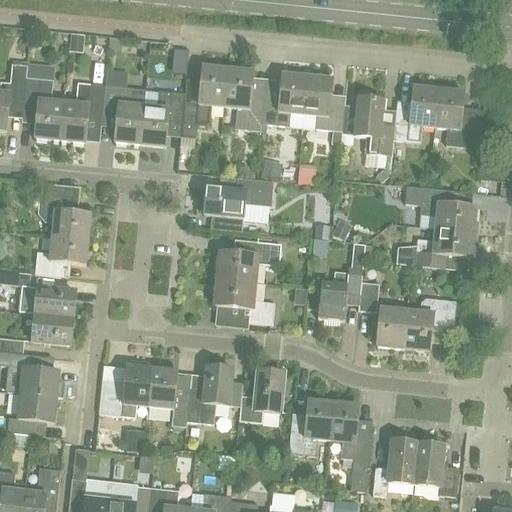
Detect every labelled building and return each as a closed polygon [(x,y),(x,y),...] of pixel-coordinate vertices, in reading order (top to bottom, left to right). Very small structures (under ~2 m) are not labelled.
[(84,49),(85,37),(71,36),(70,48),(84,49)] [(188,61),(189,52),(175,50),(173,74),(186,75),(188,61)] [(13,68),(11,88),(2,87),(1,95),(0,95),(0,133),(7,134),(9,109),(23,111),(26,81),(27,69),(13,68)] [(183,127),(181,140),(195,141),(197,128),(210,130),(211,109),(224,110),(228,72),(202,69),(201,84),(198,108),(184,106),(183,127)] [(228,72),(224,110),(237,112),(235,132),(262,135),(263,127),(265,101),(251,99),(254,74),(228,72)] [(291,117),(304,118),(307,80),(282,77),(279,102),(265,101),(263,127),(290,130),(291,117)] [(333,82),(307,80),(304,118),(316,119),(315,132),(333,134),(332,147),(341,148),(345,109),(331,107),(333,82)] [(35,141),(60,144),(64,105),(51,104),(53,84),(26,81),(23,111),(37,112),(35,141)] [(102,123),(103,119),(106,89),(77,86),(75,107),(64,105),(60,144),(86,146),(88,121),(102,123)] [(117,120),(116,130),(114,145),(140,148),(144,110),(130,108),(132,92),(106,89),(103,119),(117,120)] [(413,90),(412,106),(411,115),(397,114),(395,129),(394,143),(421,146),(422,129),(435,131),(439,93),(413,90)] [(386,102),(372,101),(372,98),(370,94),(361,93),(359,97),(358,101),(354,140),(366,141),(365,157),(392,159),(394,143),(395,129),(381,128),(383,113),(385,113),(386,102)] [(480,152),(483,124),(462,122),(464,95),(439,93),(435,131),(448,132),(446,149),(480,152)] [(169,125),(183,127),(184,106),(185,97),(159,94),(157,111),(144,110),(140,148),(166,150),(169,125)] [(267,160),(263,178),(279,181),(283,164),(267,160)] [(317,168),(300,167),(299,187),(315,188),(317,168)] [(384,172),(376,180),(382,186),(390,178),(384,172)] [(237,193),(219,192),(206,190),(206,194),(202,194),(200,214),(204,214),(204,218),(227,221),(226,234),(242,235),(245,208),(272,210),(274,185),(238,181),(237,193)] [(278,186),(277,192),(277,197),(294,198),(295,188),(278,186)] [(40,213),(40,218),(46,224),(54,225),(52,239),(89,243),(91,217),(76,216),(68,215),(69,201),(68,201),(69,189),(43,187),(42,198),(41,200),(40,211),(40,213)] [(435,232),(474,236),(476,210),(451,208),(452,194),(410,190),(409,198),(422,200),(420,218),(436,220),(435,232)] [(338,225),(332,238),(345,244),(351,232),(338,225)] [(333,229),(316,228),(315,241),(331,242),(333,229)] [(471,262),(474,236),(435,232),(434,244),(417,243),(415,269),(444,272),(446,259),(471,262)] [(38,255),(35,278),(61,280),(63,266),(71,267),(86,268),(89,243),(52,239),(50,257),(38,255)] [(220,255),(217,282),(255,286),(257,267),(279,269),(281,248),(257,245),(256,259),(220,255)] [(344,325),(346,308),(347,299),(360,300),(358,314),(359,314),(363,273),(365,249),(356,248),(353,272),(348,271),(348,277),(335,275),(334,287),(322,285),(318,322),(344,325)] [(363,273),(359,314),(377,316),(380,288),(362,286),(363,273)] [(0,274),(0,287),(22,289),(22,290),(30,290),(32,277),(0,274)] [(215,309),(219,309),(250,312),(249,326),(273,328),(275,306),(253,304),(255,286),(217,282),(215,309)] [(22,290),(20,315),(35,316),(35,318),(73,322),(76,295),(38,291),(30,290),(22,290)] [(430,355),(432,330),(454,332),(457,305),(426,301),(421,307),(420,315),(407,314),(403,352),(430,355)] [(377,350),(403,352),(407,314),(381,311),(377,350)] [(35,318),(33,345),(70,348),(73,322),(35,318)] [(20,341),(0,339),(0,353),(19,355),(20,341)] [(24,371),(21,397),(57,401),(59,375),(39,373),(41,359),(16,356),(15,370),(24,371)] [(137,409),(148,410),(152,372),(149,372),(149,368),(147,366),(133,364),(130,366),(130,370),(126,369),(124,394),(102,392),(99,418),(136,421),(137,409)] [(190,392),(189,401),(187,425),(214,428),(216,408),(229,409),(230,407),(241,408),(242,399),(244,386),(232,385),(233,372),(207,369),(204,394),(190,392)] [(187,430),(187,425),(189,401),(175,399),(178,374),(152,372),(148,410),(174,412),(172,429),(187,430)] [(255,401),(242,399),(241,408),(239,424),(262,427),(263,415),(280,416),(284,377),(258,374),(255,401)] [(57,401),(21,397),(18,422),(9,421),(8,435),(33,438),(34,424),(54,426),(57,401)] [(317,443),(330,444),(334,406),(308,403),(306,428),(292,427),(289,457),(316,459),(317,443)] [(341,462),(354,463),(351,494),(365,496),(371,435),(357,433),(360,408),(334,406),(330,444),(343,445),(341,462)] [(191,429),(191,438),(199,438),(199,430),(191,429)] [(147,435),(126,433),(124,455),(144,457),(147,435)] [(388,486),(414,488),(418,446),(392,444),(389,472),(376,470),(373,499),(387,500),(388,486)] [(460,472),(448,471),(442,470),(444,449),(418,446),(414,488),(440,491),(439,498),(457,500),(460,472)] [(37,496),(24,495),(22,511),(45,511),(46,508),(57,510),(61,474),(50,473),(49,480),(39,485),(37,496)] [(22,511),(24,495),(25,488),(14,487),(15,477),(0,475),(0,503),(1,504),(0,511),(22,511)] [(72,483),(69,511),(109,511),(110,504),(112,487),(99,486),(72,483)] [(110,504),(109,511),(149,511),(152,492),(125,489),(112,487),(110,504)] [(152,492),(149,511),(186,511),(177,511),(179,495),(152,492)] [(270,511),(299,511),(292,511),(294,498),(272,495),(271,509),(270,511)] [(189,511),(230,511),(231,505),(232,500),(226,500),(205,497),(192,496),(189,511)]
